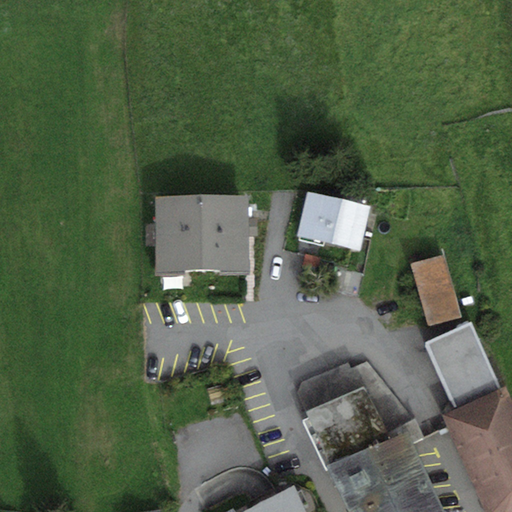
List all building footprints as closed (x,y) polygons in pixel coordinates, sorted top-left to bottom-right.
[(369,207),(308,191),(296,234),(357,251),(369,207)] [(248,196),(155,196),(155,271),(248,271),(248,236),(256,236),(256,217),(248,217),(248,196)] [(442,255),(410,264),(427,324),(459,315),(442,255)] [(424,343),(453,409),(441,415),(448,430),(483,511),(511,511),(511,406),(504,388),(499,389),(471,322),(424,343)] [(366,384),(304,412),(349,511),(445,511),(414,443),(407,429),(390,437),(366,384)] [(304,511),(292,485),(243,511),(304,511)]
